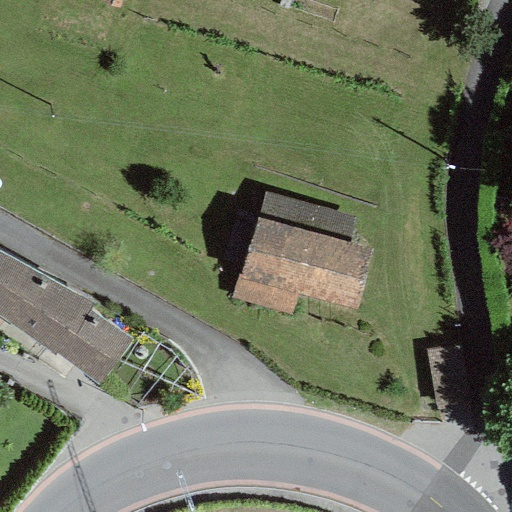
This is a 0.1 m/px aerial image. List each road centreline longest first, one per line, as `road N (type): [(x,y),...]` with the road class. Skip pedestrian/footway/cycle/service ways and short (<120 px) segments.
road 1 (residential): [(511,454),(476,268),(475,184),(487,93),(511,34)]
road 2 (tertiary): [(97,511),(151,470),(221,447),(264,443),(418,479),(458,511)]
